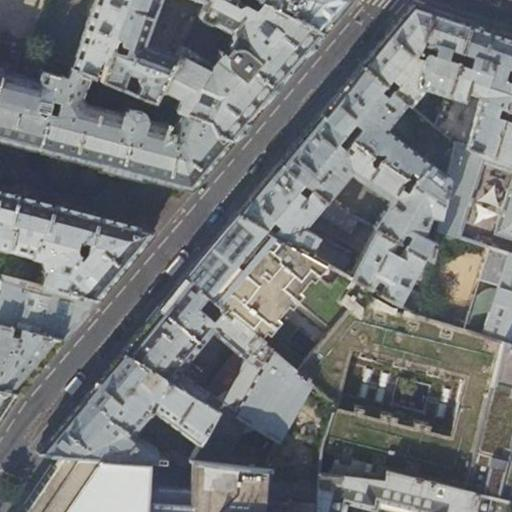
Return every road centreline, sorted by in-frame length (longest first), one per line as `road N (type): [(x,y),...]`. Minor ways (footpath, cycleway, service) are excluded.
road 1 (residential): [(0,455),(198,214)]
road 2 (residential): [(198,214),(377,0)]
road 3 (residential): [(198,214),(0,163)]
